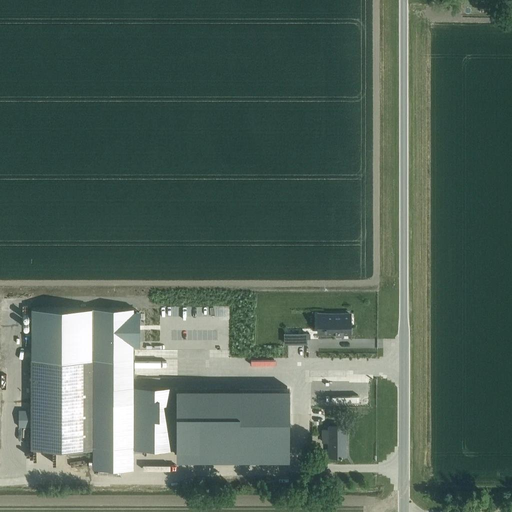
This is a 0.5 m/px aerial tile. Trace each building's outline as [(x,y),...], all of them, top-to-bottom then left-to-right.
[(31,343),(31,358),(93,358),(133,358),(133,350),(133,346),(133,344),(136,344),(136,312),(133,312),(133,308),(31,308),(31,343)] [(335,333),(335,335),(336,335),(343,335),(343,333),(350,333),(350,314),(325,314),(325,333),(335,333)] [(284,333),(284,343),(306,343),(306,333),(284,333)] [(31,358),(31,448),(93,448),(93,358),(31,358)] [(93,358),(93,448),(93,468),(133,468),(133,388),(133,358),(93,358)] [(175,449),(288,449),(288,391),(175,391),(175,449)] [(330,410),(331,395),(321,395),(321,410),(330,410)] [(346,436),(346,427),(328,427),(328,430),(322,430),(322,442),(328,442),(328,456),(340,456),(340,457),(341,457),(341,456),(345,456),(345,436),(346,436)]
